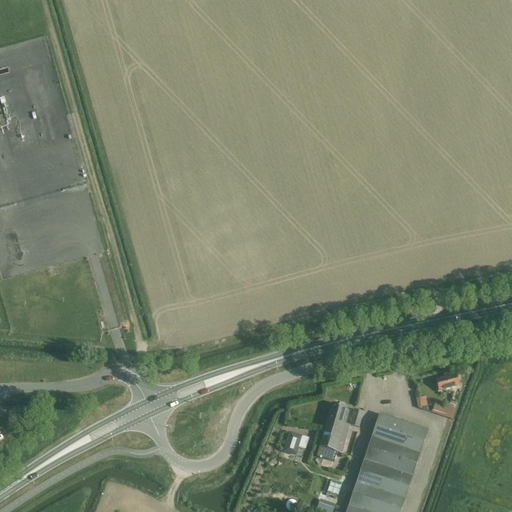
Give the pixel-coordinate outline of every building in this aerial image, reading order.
[(439,392),(459,386),(456,376),(436,381),(439,392)] [(417,408),(427,406),(425,397),(416,399),(417,408)] [(456,405),(450,402),(449,405),(445,403),(444,408),(434,405),(430,413),(451,420),(456,405)] [(349,426),(344,424),(348,411),(345,411),(346,408),(332,404),(325,429),(316,457),(323,459),(321,465),(331,468),(332,462),(334,463),(336,453),(342,455),(342,454),(344,454),(347,446),(344,446),(350,426),(349,426)] [(349,426),(350,426),(358,428),(362,413),(354,410),(349,426)] [(400,511),(428,431),(379,415),(373,433),(361,430),(357,443),(369,447),(346,511),(400,511)] [(289,432),(282,452),(295,457),(302,436),(289,432)] [(318,503),(315,511),(317,511),(332,511),(333,509),(318,503)]
